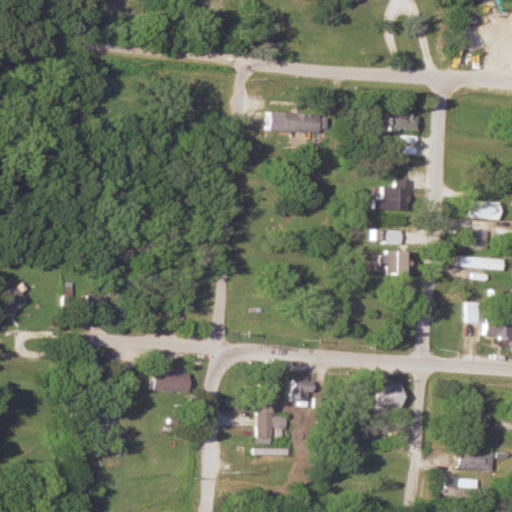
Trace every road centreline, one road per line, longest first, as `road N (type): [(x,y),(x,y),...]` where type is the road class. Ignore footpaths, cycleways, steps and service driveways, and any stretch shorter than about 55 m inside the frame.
road 1 (residential): [(511,83),(82,46),(0,55)]
road 2 (residential): [(202,511),(239,62)]
road 3 (residential): [(438,78),(408,511)]
road 4 (residential): [(511,367),(214,348)]
road 5 (residential): [(214,348),(53,338)]
